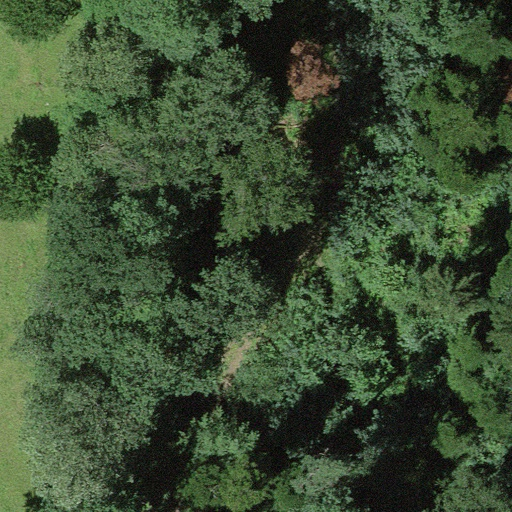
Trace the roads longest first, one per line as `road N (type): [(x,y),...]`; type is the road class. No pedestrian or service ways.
road 1 (track): [(198,511),(305,264),(346,0)]
road 2 (track): [(305,264),(391,511)]
